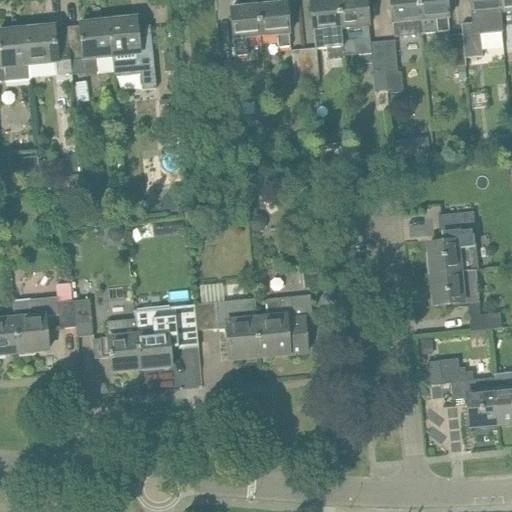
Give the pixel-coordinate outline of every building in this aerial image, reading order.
[(341,43),(337,0),(327,0),(310,2),(315,51),(327,49),(328,60),(343,59),(341,43)] [(370,47),(370,40),(365,0),(337,0),(341,43),(356,41),(358,58),(370,57),(371,56),(370,47)] [(420,35),(417,0),(389,0),(394,37),(420,35)] [(446,0),(417,0),(420,35),(449,32),(446,0)] [(499,13),(497,0),(470,0),(473,26),(461,27),(462,36),(464,59),(476,58),(481,57),(479,36),(501,34),(499,13)] [(511,0),(497,0),(499,13),(511,12),(511,0)] [(257,7),(262,55),(291,52),(286,4),(257,7)] [(262,55),(257,7),(230,10),(235,57),(262,55)] [(111,58),(110,58),(111,69),(154,65),(150,26),(137,28),(136,19),(107,22),(111,58)] [(111,58),(107,22),(79,25),(80,34),(67,35),(71,74),(72,77),(98,74),(96,60),(110,58),(111,58)] [(55,36),(54,27),(40,28),(39,25),(24,27),(25,30),(29,67),(55,64),(56,76),(71,74),(67,35),(55,36)] [(0,84),(2,84),(0,70),(29,67),(25,30),(0,32),(0,84)] [(464,59),(462,36),(448,37),(451,70),(457,69),(465,68),(464,59)] [(394,44),(382,46),(386,91),(387,99),(401,97),(399,77),(397,77),(394,44)] [(371,56),(370,57),(373,93),(386,91),(382,46),(370,47),(371,56)] [(314,51),(303,52),(306,84),(317,83),(314,51)] [(306,84),(303,52),(289,53),(292,85),(306,84)] [(239,93),(236,61),(223,62),(226,94),(239,93)] [(465,68),(457,69),(458,79),(466,78),(465,68)] [(56,76),(55,76),(56,85),(72,83),(72,77),(71,74),(56,76)] [(175,100),(159,101),(159,116),(175,116),(175,100)] [(243,138),(242,126),(228,127),(228,139),(243,138)] [(502,140),(492,141),(493,150),(503,149),(502,140)] [(0,179),(37,176),(35,160),(0,163),(0,179)] [(69,176),(70,188),(87,187),(86,175),(69,176)] [(171,188),(157,206),(158,214),(181,212),(179,188),(171,188)] [(467,215),(469,215),(471,235),(497,232),(467,213),(467,215)] [(266,224),(265,218),(260,214),(254,215),(250,220),(251,226),(256,230),(262,229),(266,224)] [(431,276),(474,271),(471,235),(469,215),(467,215),(438,218),(441,244),(428,245),(431,276)] [(112,229),(108,233),(109,239),(113,242),(118,242),(122,238),(121,232),(117,229),(112,229)] [(311,272),(306,273),(307,285),(315,285),(319,284),(318,271),(311,272)] [(478,306),(474,271),(431,276),(434,307),(457,304),(457,308),(478,306)] [(58,286),(59,303),(73,302),(71,285),(58,286)] [(267,319),(257,320),(256,321),(259,354),(275,352),(276,356),(307,353),(304,320),(312,320),(310,296),(265,301),(267,319)] [(15,320),(18,354),(48,351),(44,317),(58,316),(60,329),(76,328),(73,303),(59,304),(58,299),(13,303),(15,320)] [(194,306),(197,332),(226,329),(229,361),(243,359),(242,355),(259,354),(256,321),(257,320),(255,300),(194,306)] [(89,301),(73,303),(76,328),(77,338),(93,337),(93,336),(91,321),(91,316),(89,301)] [(135,311),(141,370),(171,367),(169,350),(178,349),(178,347),(196,345),(197,348),(198,348),(197,332),(194,306),(169,308),(169,310),(136,313),(136,311),(135,311)] [(469,311),(470,335),(502,332),(501,318),(481,320),(480,310),(469,311)] [(0,355),(18,354),(15,320),(0,321),(0,355)] [(140,370),(137,336),(93,341),(95,360),(110,358),(111,373),(140,370)] [(432,339),(421,340),(422,354),(433,353),(432,339)] [(439,362),(427,363),(430,387),(450,384),(460,384),(459,373),(457,360),(439,362)] [(460,384),(450,384),(452,401),(466,400),(469,429),(498,426),(494,379),(466,382),(465,372),(459,373),(460,384)] [(511,377),(509,378),(494,379),(498,426),(511,424),(511,377)]
